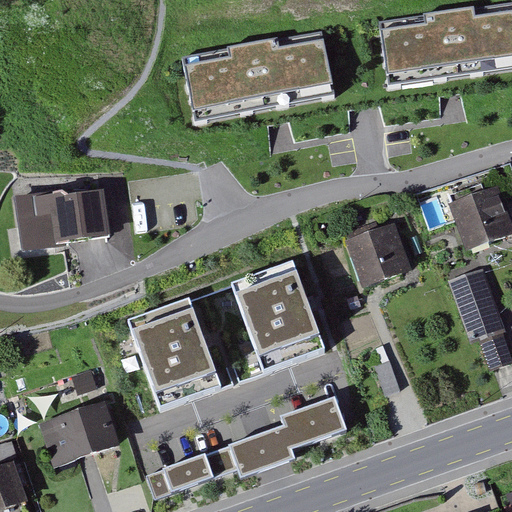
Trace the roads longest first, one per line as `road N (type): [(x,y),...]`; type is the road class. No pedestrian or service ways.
road 1 (residential): [(511,151),(238,221),(139,277),(50,303),(0,301)]
road 2 (primary): [(278,511),(511,431)]
